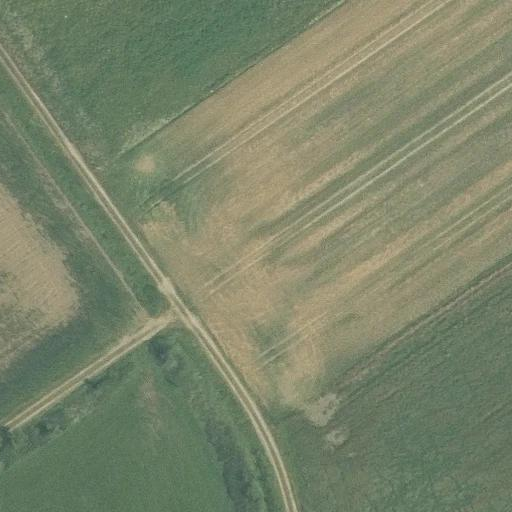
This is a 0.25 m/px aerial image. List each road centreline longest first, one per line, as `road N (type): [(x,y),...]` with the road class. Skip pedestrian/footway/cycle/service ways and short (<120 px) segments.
road 1 (track): [(0,49),(234,378),(286,461),(299,511)]
road 2 (track): [(0,446),(189,321)]
